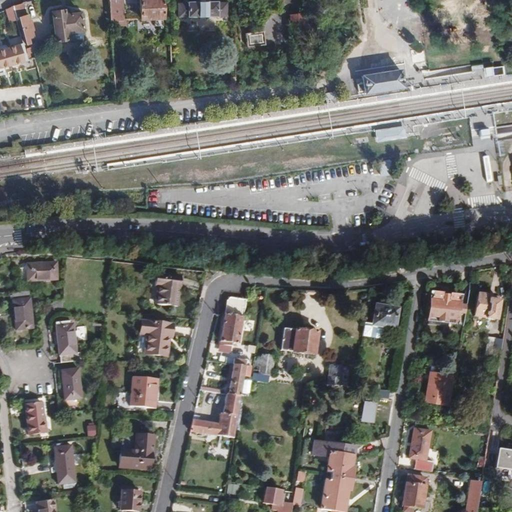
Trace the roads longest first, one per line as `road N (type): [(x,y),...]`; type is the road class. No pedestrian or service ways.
road 1 (secondary): [(0,236),(124,230),(340,244),(511,219)]
road 2 (residential): [(161,511),(215,286),(331,287),(415,277)]
road 3 (residential): [(380,511),(415,277)]
